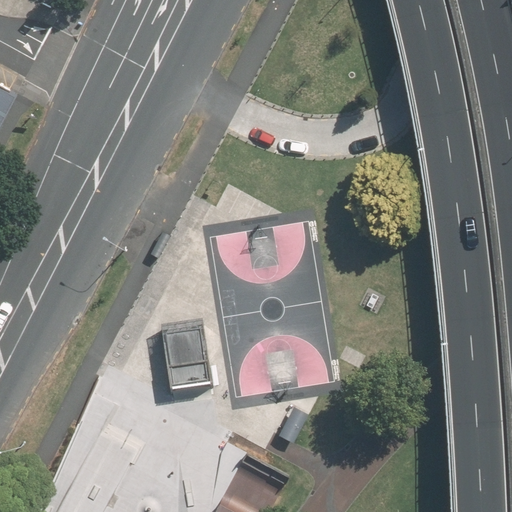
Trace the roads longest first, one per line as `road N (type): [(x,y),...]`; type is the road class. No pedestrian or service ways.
road 1 (motorway): [(288,511),(259,283),(187,0)]
road 2 (motorway): [(418,0),(457,214),(475,511)]
road 3 (secondary): [(19,301),(184,0)]
road 4 (motorway): [(480,0),(511,178)]
